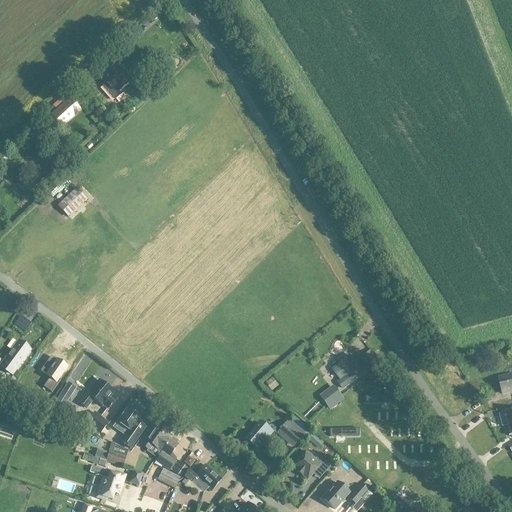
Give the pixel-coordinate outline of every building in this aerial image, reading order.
[(114,66),(103,76),(107,81),(103,85),(115,100),(124,93),(121,90),(129,84),(114,66)] [(61,129),(81,112),(70,99),(50,116),(61,129)] [(11,165),(18,158),(13,154),(6,161),(11,165)] [(0,178),(0,179),(9,169),(1,162),(0,162),(0,178)] [(36,185),(30,191),(37,198),(43,191),(36,185)] [(68,197),(63,201),(59,197),(53,202),(69,219),(87,201),(76,189),(72,193),(68,189),(64,193),(68,197)] [(64,354),(74,361),(84,344),(74,338),(64,354)] [(1,366),(12,375),(30,351),(18,342),(1,366)] [(322,360),(329,355),(324,348),(317,353),(322,360)] [(365,355),(365,356),(372,365),(377,361),(370,351),(365,355)] [(350,356),(331,370),(339,381),(337,383),(342,390),(363,374),(356,364),(350,356)] [(365,356),(356,364),(363,374),(364,375),(374,367),(372,365),(365,356)] [(60,363),(51,357),(41,371),(41,370),(40,371),(50,378),(43,388),(51,393),(61,380),(58,379),(66,368),(61,364),(60,363)] [(511,375),(499,379),(503,395),(511,392),(511,375)] [(12,385),(6,381),(3,386),(9,390),(12,385)] [(99,381),(89,393),(87,391),(78,403),(86,410),(94,400),(102,406),(103,405),(107,409),(113,402),(108,399),(113,393),(99,381)] [(53,405),(66,413),(70,405),(66,402),(75,388),(68,383),(53,405)] [(328,409),(341,399),(331,386),(319,396),(328,409)] [(364,396),(365,405),(395,404),(395,395),(364,396)] [(117,423),(127,430),(125,432),(128,434),(121,443),(130,449),(145,428),(138,423),(143,416),(141,414),(142,412),(133,406),(132,408),(130,406),(125,414),(124,413),(117,423)] [(503,427),(507,426),(511,424),(511,409),(502,413),(502,415),(500,416),(503,427)] [(109,424),(95,412),(85,423),(99,435),(109,424)] [(295,417),(289,424),(301,434),(307,428),(295,417)] [(158,450),(166,438),(171,432),(158,423),(142,446),(155,455),(159,450),(158,450)] [(287,423),(278,434),(294,446),(303,436),(301,434),(289,424),(287,423)] [(264,427),(249,444),(259,452),(274,436),(264,427)] [(328,430),(328,438),(359,437),(359,429),(328,430)] [(325,442),(314,432),(307,440),(318,449),(325,442)] [(158,450),(159,450),(162,453),(156,461),(169,471),(170,470),(178,476),(185,466),(176,460),(175,461),(169,457),(178,445),(176,444),(177,442),(173,439),(170,440),(169,440),(166,438),(158,450)] [(126,458),(112,453),(115,445),(112,444),(105,462),(106,462),(122,467),(126,458)] [(79,455),(101,460),(104,447),(92,445),(90,451),(80,449),(79,455)] [(306,453),(293,468),(297,472),(303,477),(308,481),(316,472),(322,477),(330,467),(322,460),(319,464),(306,453)] [(184,476),(191,483),(204,494),(207,489),(211,492),(221,480),(205,466),(196,476),(190,470),(184,476)] [(109,478),(105,477),(106,472),(92,467),(89,474),(95,476),(94,477),(97,478),(98,477),(102,478),(101,480),(103,480),(97,498),(106,501),(107,499),(111,501),(114,494),(118,496),(124,478),(115,475),(114,476),(110,475),(109,478)] [(180,478),(163,469),(157,481),(174,489),(180,478)] [(129,483),(139,487),(143,474),(134,471),(129,483)] [(412,511),(426,495),(395,472),(382,489),(395,498),(412,511)] [(375,480),(383,486),(388,480),(380,474),(375,480)] [(349,493),(337,483),(322,499),(334,510),(349,493)] [(348,500),(355,506),(366,492),(369,489),(364,484),(362,486),(361,486),(348,500)] [(366,492),(355,506),(352,509),(355,511),(357,511),(371,497),(366,492)]
